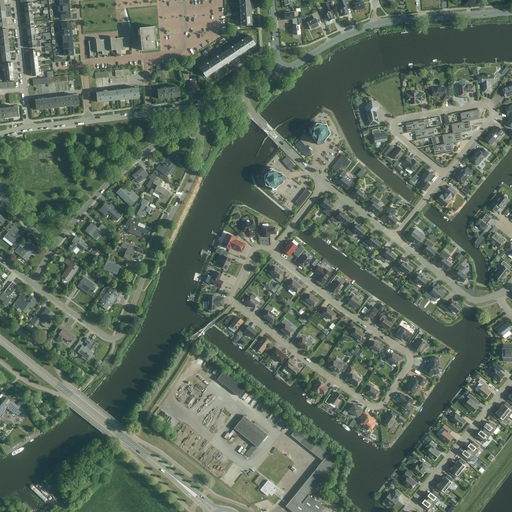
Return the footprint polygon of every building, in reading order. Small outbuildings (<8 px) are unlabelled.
[(239,0),(240,10),(251,9),(251,8),(253,7),(253,3),(251,3),(250,3),(250,0),(251,0),(239,0)] [(340,0),(342,7),(339,8),(341,13),(340,13),(341,16),(342,16),(349,14),(346,6),(349,5),(348,1),(348,0),(340,0)] [(363,2),(362,2),(361,0),(358,0),(357,0),(357,4),(355,4),(357,11),(365,8),(363,2)] [(332,10),(331,10),(328,4),(325,6),(328,12),(325,13),(329,21),(330,22),(334,20),(334,19),(335,18),(332,14),(333,13),(332,10)] [(252,18),(251,16),(252,16),(253,15),(253,11),(251,11),(251,9),(240,10),(241,26),(242,26),(252,25),(252,23),(254,23),(254,19),(252,18)] [(294,18),(294,12),(285,13),(285,20),(293,19),(293,20),(292,20),(293,23),(299,22),(299,21),(302,21),(301,18),(294,18)] [(316,28),(319,27),(319,26),(320,26),(317,20),(320,18),(317,12),(312,14),(314,20),(308,23),(311,30),(316,28)] [(299,25),(302,25),(302,21),(299,21),(299,22),(293,23),(293,25),(293,26),(291,26),(292,30),(293,30),(294,35),(300,34),(299,25)] [(157,49),(155,26),(140,28),(142,51),(157,49)] [(9,45),(7,29),(0,29),(0,35),(0,38),(0,37),(0,39),(1,39),(1,42),(0,42),(1,46),(9,45)] [(253,48),(256,46),(255,45),(256,45),(250,36),(238,44),(244,54),(247,52),(246,51),(248,50),(248,48),(250,47),(251,48),(252,47),(253,48)] [(126,44),(130,43),(130,37),(118,39),(119,53),(121,53),(121,50),(126,49),(126,44)] [(107,51),(112,51),(111,39),(103,40),(105,55),(107,55),(107,51)] [(117,54),(119,53),(118,39),(111,39),(112,51),(117,50),(117,54)] [(103,55),(105,55),(103,40),(96,41),(97,52),(102,51),(103,55)] [(92,52),(97,52),(96,41),(89,41),(90,56),(93,56),(92,52)] [(241,56),(244,54),(238,44),(225,53),(232,62),(235,60),(234,59),(236,58),(236,56),(237,55),(238,56),(240,55),(241,56)] [(11,61),(9,45),(1,46),(1,50),(2,50),(2,52),(1,52),(2,54),(2,57),(2,62),(11,61)] [(228,65),(232,62),(225,53),(213,61),(219,70),(223,68),(222,67),(223,66),(223,65),(225,64),(226,64),(227,63),(228,65)] [(216,73),(219,70),(213,61),(201,69),(206,77),(207,78),(210,76),(209,75),(211,74),(211,73),(213,72),(214,72),(215,71),(216,73)] [(14,80),(12,63),(4,64),(5,69),(6,71),(5,72),(5,73),(6,73),(6,76),(5,76),(6,81),(14,80)] [(490,83),(495,82),(494,75),(482,76),(482,77),(478,77),(479,83),(483,83),(484,83),(484,92),(491,92),(490,84),(490,83)] [(196,81),(196,78),(190,80),(190,82),(193,92),(199,90),(197,81),(196,81)] [(475,86),(466,86),(466,84),(460,84),(460,85),(459,85),(458,86),(459,89),(460,89),(461,96),(467,96),(466,93),(475,92),(475,86)] [(511,85),(503,89),(506,97),(511,95),(511,85)] [(126,99),(131,98),(139,97),(138,86),(127,87),(128,89),(124,89),(126,99)] [(177,87),(177,86),(171,86),(172,88),(173,97),(180,96),(179,87),(177,87)] [(168,88),(168,87),(157,88),(159,99),(173,97),(172,88),(168,88)] [(445,91),(445,87),(433,88),(433,97),(441,96),(444,96),(444,99),(450,99),(449,90),(445,91)] [(121,90),(121,88),(114,89),(114,91),(110,91),(112,101),(126,99),(124,89),(121,90)] [(107,92),(107,90),(96,91),(98,102),(112,101),(110,91),(107,92)] [(419,93),(419,92),(411,93),(411,94),(406,94),(407,102),(411,101),(411,105),(419,104),(419,101),(421,100),(421,101),(425,101),(425,93),(419,93)] [(65,106),(71,106),(79,105),(77,94),(66,95),(67,97),(63,97),(65,106)] [(60,97),(60,96),(53,97),(53,98),(50,99),(51,108),(65,106),(63,97),(60,97)] [(46,99),(46,98),(35,99),(37,110),(51,108),(50,99),(46,99)] [(368,120),(369,126),(379,124),(376,114),(375,112),(379,107),(371,101),(365,108),(365,111),(364,112),(366,119),(368,120)] [(5,118),(12,117),(18,116),(17,105),(6,107),(6,108),(3,108),(5,118)] [(470,121),(481,119),(479,110),(460,113),(462,122),(470,121)] [(426,129),(424,120),(406,124),(408,133),(415,132),(415,131),(426,129)] [(472,130),(470,121),(462,122),(451,124),(453,133),(461,132),(472,130)] [(324,142),(326,139),(328,136),(329,131),(326,124),(316,123),(312,129),(311,134),(314,140),(317,141),(317,142),(317,143),(317,144),(319,145),(320,144),(321,144),(321,142),(321,141),(324,142)] [(504,132),(498,127),(495,131),(494,129),(486,140),(492,145),(500,135),(501,136),(504,132)] [(417,141),(435,137),(433,128),(426,129),(415,131),(415,132),(417,141)] [(385,133),(381,133),(380,133),(379,130),(372,131),(373,135),(374,135),(375,143),(387,141),(385,133)] [(463,141),(461,132),(453,133),(442,135),(444,144),(452,143),(463,141)] [(454,152),(452,143),(444,144),(433,146),(435,156),(454,152)] [(394,148),(391,146),(384,155),(387,157),(390,153),(392,154),(391,155),(398,160),(404,152),(398,147),(395,150),(394,149),(394,148)] [(489,153),(484,149),(481,152),(479,150),(476,154),(475,156),(474,156),(471,159),(474,162),(475,163),(477,166),(478,165),(480,163),(480,162),(484,157),(485,158),(489,153)] [(49,188),(72,182),(67,167),(44,173),(44,175),(35,178),(29,154),(19,157),(28,190),(36,187),(35,184),(47,181),(49,188)] [(162,167),(159,165),(156,168),(167,176),(177,162),(179,163),(181,159),(173,154),(170,157),(169,156),(164,163),(165,163),(162,167)] [(270,162),(275,166),(282,158),(278,154),(270,162)] [(412,161),(408,157),(403,162),(408,166),(407,167),(413,172),(417,167),(418,167),(418,166),(419,164),(413,159),(412,161)] [(142,168),(132,176),(137,181),(139,183),(142,181),(148,175),(142,168)] [(470,175),(471,176),(473,172),(468,168),(466,171),(463,169),(460,172),(461,173),(457,178),(463,183),(470,175)] [(366,172),(362,169),(357,175),(360,178),(366,172)] [(282,176),(281,173),(275,170),(270,171),(264,175),(265,185),(272,188),(277,187),(282,183),(282,180),(283,180),(284,180),(285,179),(285,178),(285,177),(284,176),(283,176),(282,176)] [(420,187),(425,191),(430,185),(427,183),(433,175),(427,170),(420,179),(423,181),(423,183),(420,187)] [(347,173),(344,171),(338,177),(341,179),(338,183),(340,184),(342,186),(343,186),(347,189),(350,186),(349,185),(350,183),(343,177),(347,173)] [(152,175),(148,177),(150,180),(153,183),(155,180),(156,177),(157,177),(154,174),(152,175)] [(169,191),(159,186),(160,183),(162,181),(156,177),(155,180),(153,183),(157,185),(154,190),(151,189),(149,193),(153,194),(154,192),(160,195),(160,197),(164,199),(169,191)] [(361,187),(358,184),(354,190),(357,192),(354,195),(356,197),(358,199),(358,198),(363,202),(365,199),(364,198),(366,196),(358,190),(361,187)] [(130,193),(123,186),(117,193),(128,203),(131,206),(139,197),(137,195),(132,191),(130,193)] [(452,197),(453,198),(457,192),(450,186),(446,192),(447,192),(444,195),(442,194),(437,200),(446,207),(451,201),(450,200),(452,197)] [(504,195),(504,196),(502,194),(497,200),(496,203),(494,202),(490,208),(496,213),(500,207),(503,209),(509,200),(507,199),(508,198),(508,197),(506,195),(504,195)] [(379,202),(374,197),(370,202),(372,204),(370,208),(372,209),(371,209),(374,211),(378,215),(381,211),(380,210),(382,208),(377,205),(379,202)] [(329,202),(324,198),(322,202),(323,203),(321,204),(326,208),(323,211),(329,216),(333,211),(330,209),(333,205),(331,204),(329,202)] [(149,202),(143,199),(141,204),(142,204),(137,214),(141,216),(142,213),(145,215),(146,212),(148,213),(149,213),(151,214),(153,210),(147,207),(149,202)] [(109,205),(107,203),(99,211),(106,217),(109,214),(117,221),(123,215),(111,204),(109,205)] [(396,212),(391,207),(385,214),(388,216),(385,219),(387,221),(389,223),(390,222),(394,226),(397,223),(396,222),(397,220),(393,216),(396,212)] [(343,213),(341,212),(338,215),(335,213),(331,219),(334,221),(334,220),(337,222),(340,219),(344,223),(346,221),(347,222),(350,219),(345,215),(343,213)] [(475,224),(484,231),(489,226),(487,224),(491,219),(486,214),(481,220),(480,219),(475,224)] [(147,235),(149,230),(137,225),(138,222),(129,218),(125,225),(130,227),(128,232),(143,238),(144,234),(147,235)] [(255,228),(252,220),(242,224),(245,232),(246,231),(248,237),(255,235),(252,229),(255,228)] [(22,233),(13,226),(12,224),(9,223),(4,229),(7,231),(7,230),(9,231),(4,237),(13,244),(22,233)] [(102,224),(98,229),(92,223),(85,231),(95,240),(101,233),(102,235),(107,229),(102,224)] [(358,226),(357,224),(354,228),(351,225),(346,231),(352,236),(355,232),(360,236),(361,234),(362,235),(365,231),(361,228),(361,227),(359,226),(358,226)] [(275,227),(269,228),(269,227),(262,227),(263,237),(270,237),(270,234),(275,234),(275,227)] [(420,233),(418,236),(413,232),(411,234),(410,234),(408,237),(412,241),(414,243),(414,242),(416,244),(419,241),(422,243),(426,238),(420,233)] [(475,242),(478,245),(487,235),(483,232),(475,242)] [(500,236),(496,233),(494,236),(491,233),(486,239),(492,243),(492,242),(499,248),(501,245),(502,245),(503,244),(502,244),(504,241),(499,237),(500,236)] [(236,238),(228,234),(222,246),(230,249),(231,247),(242,252),(245,244),(235,240),(236,238)] [(76,247),(82,252),(87,245),(76,237),(74,239),(76,241),(71,246),(70,246),(71,247),(69,249),(73,252),(76,247)] [(374,238),(372,237),(369,240),(367,238),(363,243),(368,248),(371,244),(375,248),(377,246),(378,247),(381,244),(376,240),(374,238)] [(428,254),(432,258),(435,254),(434,254),(435,252),(430,248),(433,245),(427,240),(423,245),(426,248),(423,251),(425,252),(425,253),(427,255),(428,254)] [(15,252),(26,261),(37,248),(29,241),(23,249),(19,246),(15,252)] [(299,248),(297,247),(297,246),(291,241),(283,250),(290,256),(293,252),(294,253),(294,254),(297,258),(300,255),(304,250),(304,249),(300,246),(299,248)] [(134,252),(135,252),(136,247),(122,242),(121,246),(127,249),(124,257),(131,260),(134,252)] [(389,251),(388,249),(385,253),(382,251),(377,258),(380,260),(381,258),(384,260),(386,257),(391,261),(393,259),(394,260),(396,256),(392,253),(390,251),(389,251)] [(228,253),(222,250),(220,256),(223,257),(219,266),(226,269),(231,259),(227,257),(228,253)] [(304,250),(300,255),(302,257),(298,263),(304,268),(311,259),(305,254),(307,252),(304,250)] [(443,267),(448,270),(450,267),(449,266),(451,264),(446,260),(450,256),(444,251),(439,258),(442,260),(439,263),(441,265),(443,267)] [(68,282),(79,267),(66,259),(64,262),(70,266),(65,273),(62,277),(65,280),(63,282),(66,284),(68,282)] [(117,274),(120,267),(114,265),(115,262),(108,259),(106,262),(104,269),(117,274)] [(495,276),(502,281),(507,275),(510,272),(508,270),(511,267),(504,261),(501,264),(503,266),(500,270),(499,269),(498,269),(497,270),(496,271),(496,272),(497,273),(495,276)] [(405,263),(405,264),(403,262),(400,265),(398,263),(394,268),(399,273),(402,270),(407,273),(408,272),(409,272),(412,269),(407,265),(408,265),(405,263)] [(459,279),(463,283),(466,279),(465,279),(467,277),(462,273),(465,268),(460,264),(455,270),(457,273),(455,276),(456,277),(456,278),(459,279)] [(275,266),(274,267),(273,266),(271,269),(272,270),(270,272),(277,277),(275,279),(280,283),(284,278),(281,276),(283,273),(275,266)] [(324,270),(319,266),(314,272),(319,276),(317,278),(324,283),(331,274),(325,269),(324,270)] [(220,280),(222,274),(216,271),(213,277),(212,276),(212,277),(208,275),(205,282),(209,283),(210,284),(211,285),(212,286),(213,285),(220,289),(223,281),(220,280)] [(330,288),(337,294),(343,286),(337,281),(339,278),(336,275),(332,281),(335,283),(330,288)] [(421,276),(419,275),(416,278),(413,276),(409,281),(415,285),(417,282),(422,286),(424,284),(425,285),(427,281),(423,278),(421,276)] [(93,292),(94,292),(96,288),(92,285),(93,284),(84,277),(83,279),(78,285),(78,286),(91,295),(93,292)] [(301,287),(293,280),(290,283),(288,281),(284,286),(289,290),(291,288),(296,293),(301,287)] [(3,303),(6,306),(12,299),(9,297),(18,286),(12,282),(3,294),(0,291),(0,298),(4,302),(3,303)] [(271,285),(268,288),(275,294),(277,290),(280,286),(277,284),(274,288),(271,285)] [(436,289),(434,287),(432,290),(429,288),(424,295),(429,299),(433,295),(438,299),(439,297),(440,297),(443,294),(439,290),(436,288),(436,289)] [(111,288),(99,304),(106,309),(110,305),(109,304),(111,302),(112,303),(117,297),(116,296),(118,293),(118,294),(120,291),(115,288),(113,290),(111,288)] [(355,295),(352,293),(347,298),(350,300),(349,302),(357,308),(362,302),(354,296),(355,295)] [(256,296),(253,294),(249,299),(248,298),(246,300),(247,301),(246,302),(254,308),(257,306),(260,308),(265,302),(262,299),(259,303),(254,299),(256,296)] [(318,301),(310,294),(308,297),(305,295),(301,300),(304,302),(305,300),(314,306),(318,301)] [(28,300),(21,295),(13,306),(17,309),(19,307),(26,312),(30,307),(33,309),(35,305),(34,305),(37,301),(31,296),(28,300)] [(216,297),(208,296),(208,297),(207,297),(207,301),(208,301),(207,309),(209,309),(209,313),(214,313),(214,310),(216,310),(216,307),(219,307),(220,306),(223,306),(224,298),(216,297)] [(453,302),(450,305),(445,301),(440,306),(449,313),(451,309),(456,313),(458,311),(459,312),(461,309),(457,305),(455,303),(453,302)] [(266,313),(264,316),(272,323),(277,317),(270,312),(273,309),(268,304),(263,311),(266,313)] [(375,313),(376,314),(378,310),(371,306),(366,314),(365,314),(371,319),(375,313)] [(30,322),(28,325),(32,328),(34,325),(37,327),(39,322),(46,327),(47,327),(51,322),(50,321),(55,314),(47,308),(40,319),(35,316),(30,322)] [(335,314),(327,308),(325,311),(321,308),(318,313),(323,317),(325,315),(331,320),(333,318),(334,318),(336,316),(335,315),(335,314)] [(385,317),(382,315),(378,322),(381,324),(380,324),(388,330),(392,324),(384,319),(385,317)] [(234,320),(230,316),(224,323),(229,327),(230,325),(236,330),(243,321),(237,316),(234,320)] [(283,327),(281,330),(289,336),(294,331),(287,326),(290,323),(284,319),(280,324),(283,327)] [(70,329),(61,323),(58,327),(62,330),(59,335),(60,335),(56,340),(60,343),(64,338),(71,343),(72,342),(73,341),(72,341),(75,338),(67,333),(70,329)] [(511,328),(511,327),(508,323),(504,326),(501,323),(495,329),(498,332),(499,331),(503,336),(505,334),(508,337),(511,333),(509,331),(511,328)] [(244,331),(252,337),(256,332),(249,326),(244,331)] [(407,330),(401,326),(395,334),(401,339),(403,337),(408,341),(413,335),(407,331),(407,330)] [(355,329),(354,328),(352,331),(353,332),(351,334),(358,339),(357,341),(362,345),(365,340),(362,337),(364,334),(355,328),(355,329)] [(298,343),(307,350),(311,345),(311,344),(313,342),(309,339),(307,342),(305,340),(306,338),(302,334),(298,339),(300,341),(298,343)] [(423,347),(426,349),(429,345),(419,339),(421,337),(418,334),(414,340),(417,342),(413,347),(420,352),(423,347)] [(270,342),(263,337),(257,344),(254,341),(250,347),(254,351),(257,348),(262,352),(270,342)] [(78,352),(83,355),(82,357),(88,362),(92,357),(91,356),(93,353),(91,351),(97,343),(92,340),(91,341),(88,338),(85,342),(89,344),(86,348),(83,345),(78,352)] [(383,347),(374,341),(372,344),(369,342),(365,348),(368,350),(370,347),(379,353),(381,350),(382,351),(383,348),(382,348),(383,347)] [(503,357),(504,357),(504,362),(511,361),(511,344),(504,344),(504,349),(503,349),(503,350),(502,350),(501,351),(501,352),(501,354),(502,355),(503,356),(503,357)] [(272,357),(275,360),(273,362),(277,366),(280,362),(285,356),(277,350),(278,349),(275,347),(271,352),(274,354),(272,357)] [(401,359),(392,353),(390,356),(388,355),(384,360),(389,363),(390,361),(397,365),(399,363),(400,363),(402,361),(401,360),(401,359)] [(439,365),(438,357),(429,358),(430,363),(424,372),(430,376),(432,372),(435,374),(437,374),(438,372),(438,370),(436,369),(439,365)] [(295,363),(290,359),(286,364),(287,365),(285,368),(288,370),(287,371),(294,376),(299,370),(293,365),(295,363)] [(330,366),(330,367),(338,373),(340,370),(344,372),(348,366),(345,363),(344,364),(342,363),(340,366),(334,361),(332,364),(331,363),(329,366),(330,366)] [(503,368),(495,362),(491,367),(494,370),(491,375),(499,381),(498,383),(505,375),(502,372),(501,371),(503,368)] [(350,366),(345,373),(350,377),(348,380),(357,386),(361,380),(355,375),(356,373),(354,372),(356,370),(350,366)] [(223,372),(220,370),(214,377),(217,379),(223,372)] [(217,379),(223,384),(229,376),(223,371),(217,379)] [(417,380),(412,377),(410,381),(406,388),(414,393),(420,384),(423,386),(427,380),(420,376),(417,380)] [(480,383),(475,389),(478,392),(486,398),(491,392),(488,389),(486,388),(488,385),(481,379),(478,382),(480,383)] [(325,385),(319,381),(313,389),(319,393),(320,392),(324,395),(328,390),(323,387),(325,385)] [(374,385),(369,382),(365,387),(368,389),(367,392),(375,398),(376,397),(377,398),(379,395),(378,395),(379,392),(373,388),(374,385)] [(246,388),(240,384),(234,392),(239,396),(246,388)] [(331,402),(337,405),(343,397),(336,392),(332,398),(329,396),(325,402),(329,405),(331,402)] [(406,397),(401,393),(397,400),(402,403),(401,405),(407,410),(414,401),(407,396),(406,397)] [(465,405),(474,412),(479,406),(473,401),(475,398),(470,394),(467,397),(470,399),(465,405)] [(11,401),(7,397),(5,400),(3,398),(1,401),(3,402),(0,405),(0,414),(7,406),(16,414),(16,413),(18,416),(21,412),(19,410),(20,408),(17,405),(11,400),(11,401)] [(511,408),(511,407),(506,402),(504,405),(503,404),(501,407),(502,407),(500,410),(509,417),(511,413),(511,411),(511,410),(511,408)] [(362,410),(353,404),(350,409),(347,406),(342,413),(346,416),(349,411),(357,417),(362,410)] [(458,409),(453,404),(449,408),(455,413),(458,409)] [(276,423),(278,425),(284,416),(272,408),(268,413),(273,417),(271,421),(275,424),(276,423)] [(497,414),(494,417),(501,422),(504,419),(506,421),(509,417),(500,410),(498,412),(498,411),(496,413),(497,414)] [(369,429),(372,431),(377,424),(374,422),(374,420),(368,415),(368,414),(365,412),(360,419),(363,421),(361,424),(368,428),(368,429),(369,429)] [(396,417),(389,413),(387,416),(388,417),(384,423),(389,427),(396,417)] [(452,420),(461,427),(466,421),(457,414),(452,420)] [(397,419),(404,424),(406,420),(399,415),(397,419)] [(234,429),(257,447),(267,435),(244,416),(234,429)] [(500,430),(497,428),(495,426),(492,423),(492,424),(490,422),(488,424),(487,424),(485,426),(486,427),(484,429),(491,435),(491,434),(492,432),(493,433),(494,433),(496,435),(500,430)] [(440,437),(448,444),(453,437),(448,433),(450,429),(445,425),(442,428),(445,431),(440,437)] [(328,455),(329,454),(297,428),(292,435),(323,461),(328,455)] [(491,435),(484,429),(482,432),(481,431),(479,434),(480,434),(478,437),(480,438),(480,439),(483,441),(485,442),(489,438),(490,438),(489,437),(490,435),(491,435)] [(436,445),(431,442),(428,446),(431,448),(427,453),(435,460),(440,453),(434,448),(436,445)] [(468,449),(476,456),(475,455),(479,450),(479,451),(479,450),(477,448),(479,446),(474,442),(472,444),(471,444),(469,446),(470,447),(468,449)] [(476,456),(468,449),(466,451),(465,451),(463,453),(464,454),(462,456),(467,461),(468,460),(470,462),(472,460),(471,459),(475,455),(476,456)] [(411,455),(419,461),(422,457),(415,451),(411,455)] [(323,461),(294,497),(302,504),(309,495),(324,477),(336,462),(328,455),(323,461)] [(466,463),(461,458),(459,461),(458,460),(456,463),(457,463),(455,466),(464,473),(466,471),(464,469),(466,466),(464,465),(466,463)] [(425,469),(427,466),(423,462),(420,466),(418,465),(413,471),(421,477),(426,471),(424,470),(425,469)] [(464,473),(455,466),(453,468),(452,467),(450,469),(451,470),(449,473),(456,478),(458,476),(460,478),(464,473)] [(411,489),(416,483),(410,478),(412,475),(407,471),(403,476),(407,479),(403,483),(405,484),(405,485),(408,488),(408,487),(411,489)] [(442,482),(449,487),(452,483),(452,482),(453,480),(454,480),(448,475),(445,477),(444,477),(443,479),(443,480),(442,482)] [(272,495),(275,491),(273,489),(275,486),(268,481),(260,490),(267,496),(269,493),(272,495)] [(445,492),(449,487),(442,482),(440,484),(439,483),(437,486),(438,486),(436,489),(441,493),(443,491),(445,492)] [(124,485),(93,511),(117,511),(123,507),(128,511),(147,511),(148,511),(124,485)] [(384,500),(392,507),(398,500),(397,499),(401,494),(395,489),(391,494),(390,493),(384,500)] [(428,499),(436,505),(435,504),(439,500),(440,501),(442,498),(434,491),(434,492),(432,494),(431,493),(429,496),(430,496),(428,499)] [(294,497),(286,507),(292,511),(321,511),(325,508),(309,495),(302,504),(294,497)] [(436,505),(428,499),(426,501),(426,500),(423,503),(424,503),(422,506),(429,511),(428,510),(430,508),(432,509),(431,509),(435,504),(436,505)]
